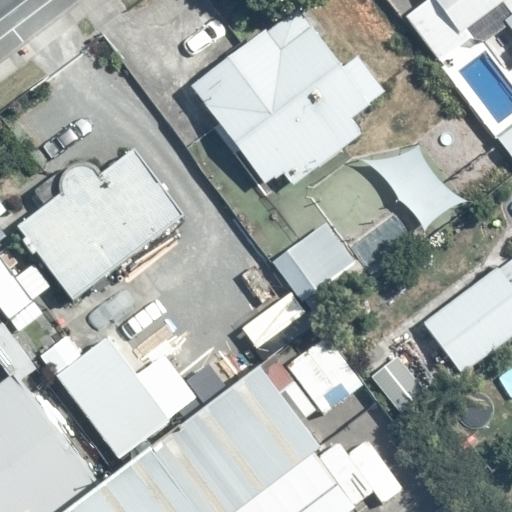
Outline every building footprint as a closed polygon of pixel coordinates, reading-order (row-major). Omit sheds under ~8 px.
[(511,0),(426,0),(402,18),(436,64),(473,37),(465,27),(499,2),(510,16),(501,22),(511,36),(511,43),(507,48),(511,54),(511,0)] [(185,88),(260,188),(278,174),(288,187),(356,135),(345,121),(381,94),(355,60),(339,72),(291,8),(185,88)] [(511,126),(494,140),(511,164),(511,126)] [(145,203),(96,139),(0,213),(0,234),(39,285),(145,203)] [(319,223),(267,265),(301,306),(352,265),(319,223)] [(0,241),(1,241),(0,239),(0,318),(7,328),(37,304),(0,255),(0,241)] [(455,375),(511,335),(511,260),(497,271),(420,324),(455,375)] [(196,511),(290,440),(226,358),(67,481),(27,511),(196,511)] [(0,511),(26,511),(67,481),(0,395),(0,511)]
